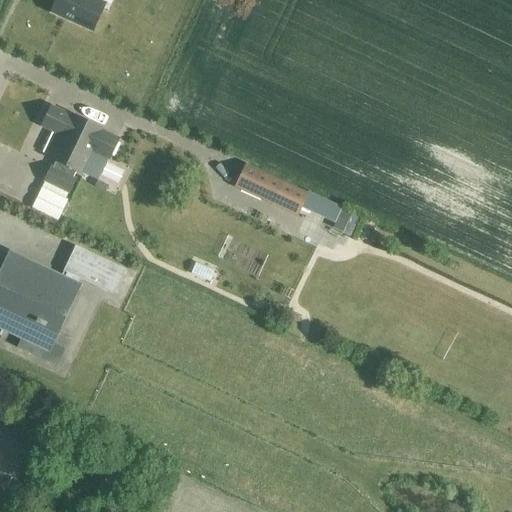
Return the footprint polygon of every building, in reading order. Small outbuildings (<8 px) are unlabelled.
[(56,0),(50,13),(91,32),(104,3),(101,2),(101,0),(56,0)] [(50,108),(41,126),(63,136),(51,160),(55,162),(52,169),(50,168),(44,181),(68,192),(74,180),(72,179),(75,171),(79,173),(90,149),(108,158),(117,140),(99,131),(100,129),(73,116),(72,118),(50,108)] [(307,193),(244,164),(233,187),(296,216),(307,193)] [(351,201),(343,219),(364,229),(372,210),(351,201)] [(66,273),(62,282),(49,276),(49,277),(35,270),(36,269),(10,257),(0,278),(0,333),(4,326),(42,344),(49,329),(58,333),(78,289),(74,287),(78,279),(113,295),(114,294),(110,292),(120,270),(124,272),(125,270),(74,246),(73,248),(77,250),(67,271),(63,270),(62,271),(66,273)] [(201,256),(198,265),(220,273),(223,264),(201,256)] [(11,431),(10,435),(0,430),(0,460),(3,453),(20,461),(30,440),(11,431)] [(26,459),(44,467),(48,459),(30,451),(26,459)]
